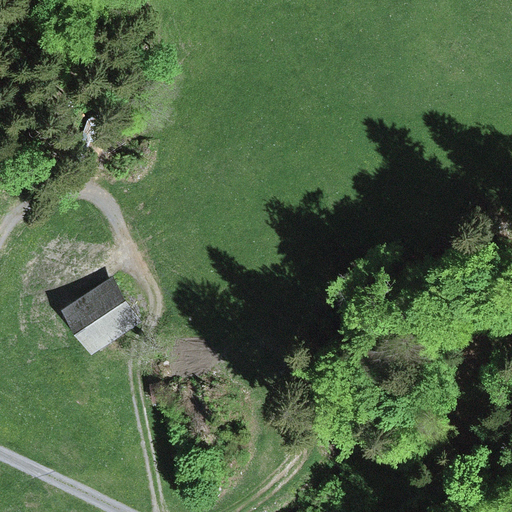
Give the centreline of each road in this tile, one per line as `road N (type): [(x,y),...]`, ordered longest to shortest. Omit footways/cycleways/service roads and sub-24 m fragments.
road 1 (track): [(161,511),(137,361),(157,297),(113,209),(97,190),(65,188),(14,210),(0,241)]
road 2 (track): [(0,452),(130,511)]
